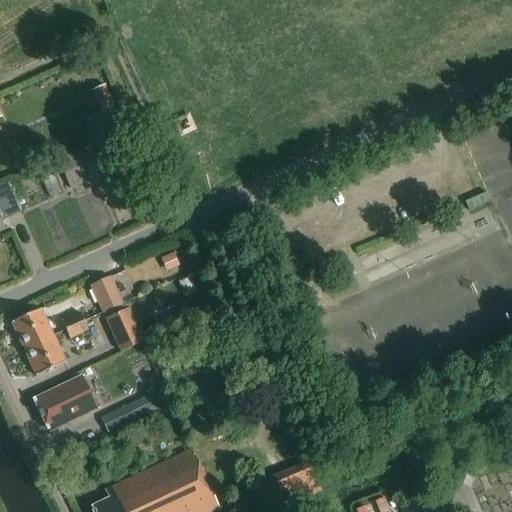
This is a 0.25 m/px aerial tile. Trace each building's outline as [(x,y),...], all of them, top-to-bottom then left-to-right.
[(115,106),(106,84),(92,90),(101,112),(115,106)] [(106,175),(93,145),(55,161),(61,175),(65,173),(72,189),(106,175)] [(0,232),(6,230),(0,217),(7,214),(8,216),(20,211),(8,184),(0,187),(0,232)] [(166,270),(179,264),(174,252),(161,258),(166,270)] [(110,277),(91,286),(103,313),(122,304),(110,277)] [(24,351),(54,338),(41,309),(12,323),(24,351)] [(128,309),(105,319),(121,352),(143,342),(128,309)] [(67,332),(85,324),(80,313),(61,321),(67,332)] [(159,336),(166,333),(165,332),(161,322),(154,325),(159,336)] [(85,324),(67,332),(70,339),(88,331),(85,324)] [(54,338),(24,351),(36,377),(51,370),(65,362),(54,338)] [(59,429),(84,417),(98,410),(82,377),(77,379),(33,400),(48,430),(57,425),(59,429)] [(148,395),(155,410),(164,406),(157,391),(148,395)] [(101,418),(108,433),(138,419),(130,404),(101,418)] [(105,489),(110,499),(91,508),(92,511),(213,511),(220,509),(191,449),(105,489)]
